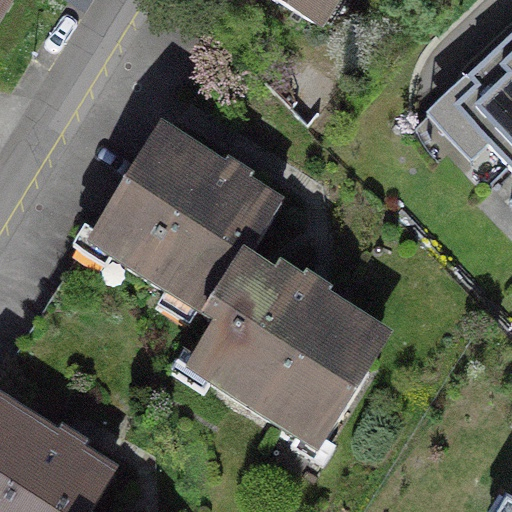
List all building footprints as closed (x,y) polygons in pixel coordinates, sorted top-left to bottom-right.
[(0,0),(0,21),(12,0),(0,0)] [(245,0),(328,49),(357,0),(245,0)] [(511,43),(441,110),(511,185),(511,43)] [(344,74),(314,50),(282,91),(312,115),(344,74)] [(143,282),(216,328),(252,270),(285,218),(159,140),(90,250),(143,282)] [(49,315),(102,348),(143,282),(90,250),(49,315)] [(389,355),(252,270),(216,328),(180,386),(317,471),(389,355)] [(59,418),(102,348),(49,315),(6,385),(59,418)] [(0,511),(103,511),(115,493),(0,426),(0,511)]
